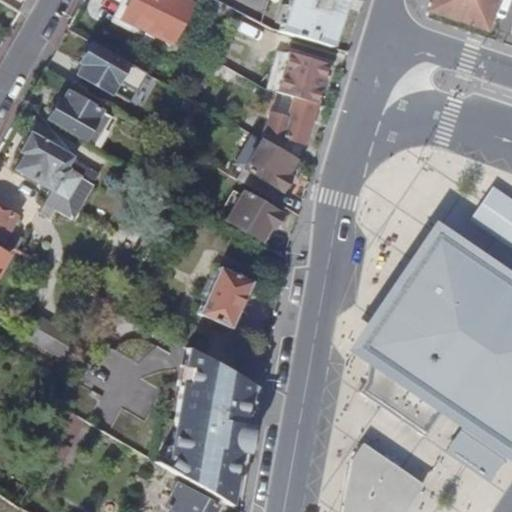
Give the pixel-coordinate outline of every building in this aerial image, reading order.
[(167,44),(187,4),(178,0),(128,0),(119,19),(167,44)] [(290,0),(280,33),(327,48),(343,0),(290,0)] [(432,0),(427,15),(429,16),(489,37),(501,0),(432,0)] [(109,95),(125,67),(89,46),(79,64),(82,66),(76,77),(109,95)] [(273,92),(292,98),(312,104),(324,66),(284,53),(272,92),(273,92)] [(98,114),(102,105),(99,103),(44,70),(37,82),(63,97),(59,104),(56,103),(46,120),(83,140),(91,126),(101,132),(108,120),(98,114)] [(273,92),(258,139),(296,160),(312,104),(292,98),(273,92)] [(91,148),(101,132),(91,126),(83,140),(81,143),(91,148)] [(62,168),(68,158),(28,136),(18,154),(23,156),(15,172),(50,191),(37,214),(47,219),(52,210),(71,220),(91,184),(62,168)] [(257,141),(234,180),(272,201),(287,177),(283,174),(291,161),(257,141)] [(91,184),(97,174),(68,158),(62,168),(91,184)] [(511,202),(488,187),(465,220),(511,251),(511,202)] [(242,190),(222,221),(257,240),(267,224),(271,227),(279,212),(242,190)] [(0,213),(0,245),(12,252),(19,241),(5,233),(12,220),(0,213)] [(511,286),(498,277),(425,226),(409,248),(372,302),(366,310),(360,344),(436,396),(473,344),(480,333),(494,314),(505,298),(508,293),(511,287),(511,286)] [(228,328),(249,282),(217,268),(197,313),(228,328)] [(473,344),(436,396),(468,419),(511,449),(511,447),(511,287),(508,293),(505,298),(494,314),(480,333),(473,344)] [(35,322),(24,341),(63,364),(74,344),(35,322)] [(436,396),(360,344),(355,375),(349,384),(413,428),(436,396)] [(240,417),(240,415),(250,393),(252,388),(183,349),(182,355),(173,407),(175,408),(191,417),(222,435),(239,445),(243,422),(240,417)] [(222,435),(191,417),(175,408),(167,455),(161,467),(228,506),(232,483),(229,480),(232,461),(236,459),(239,445),(222,435)] [(70,414),(55,440),(68,448),(83,421),(70,414)] [(498,467),(511,449),(468,419),(455,437),(446,450),(489,480),(498,467)] [(68,448),(55,440),(46,458),(59,465),(68,448)] [(399,511),(418,486),(351,441),(342,455),(331,506),(339,511),(399,511)] [(174,486),(159,511),(210,511),(213,508),(174,486)]
